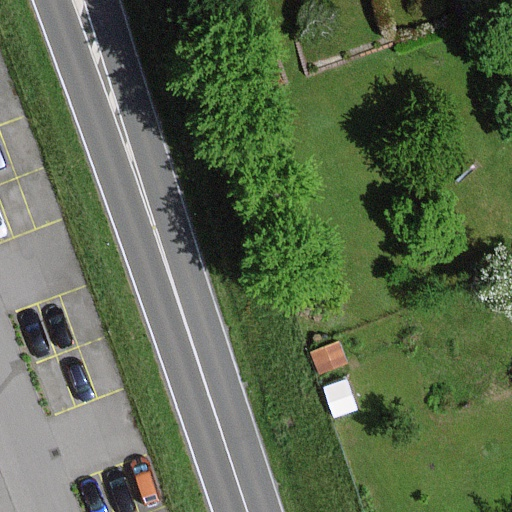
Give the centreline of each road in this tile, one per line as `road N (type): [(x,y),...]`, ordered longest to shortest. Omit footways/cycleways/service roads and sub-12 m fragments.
road 1 (primary): [(61,0),(184,317)]
road 2 (primary): [(184,317),(98,0)]
road 3 (primary): [(184,317),(248,511)]
